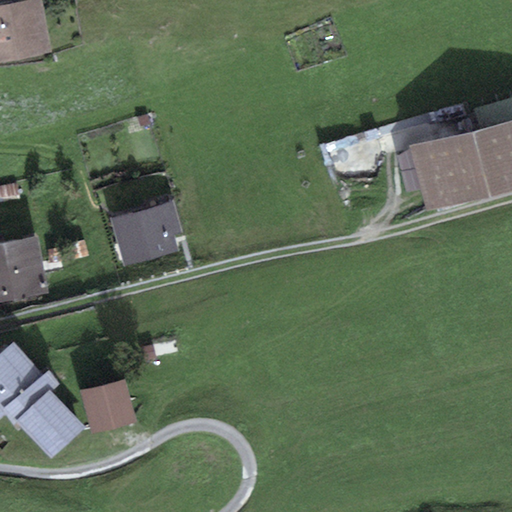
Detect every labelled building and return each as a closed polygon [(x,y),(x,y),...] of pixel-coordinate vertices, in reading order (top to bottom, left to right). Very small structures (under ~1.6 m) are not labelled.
[(46,19),(0,23),(0,71),(52,66),(46,19)] [(511,125),(422,144),(436,209),(511,193),(511,125)] [(165,211),(115,218),(122,267),(172,260),(165,211)] [(33,236),(0,242),(0,298),(45,288),(33,236)] [(18,348),(0,362),(0,422),(48,383),(18,348)] [(123,374),(80,386),(92,430),(136,418),(123,374)] [(87,434),(52,398),(21,428),(56,464),(87,434)]
